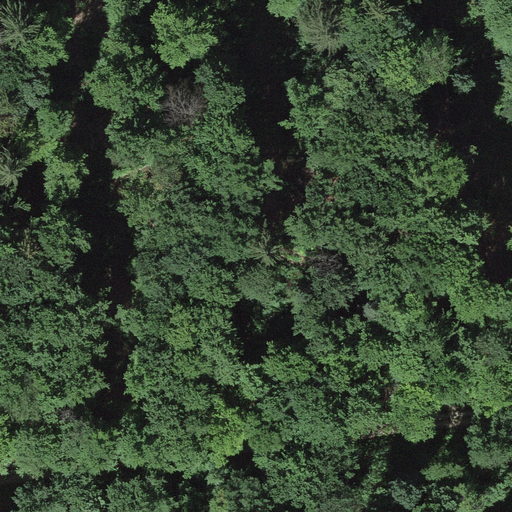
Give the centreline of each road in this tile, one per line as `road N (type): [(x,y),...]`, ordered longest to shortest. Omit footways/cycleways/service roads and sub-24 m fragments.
road 1 (track): [(0,234),(42,200),(165,148),(362,83),(511,45)]
road 2 (track): [(511,324),(386,283),(0,190)]
road 3 (track): [(0,480),(362,429),(511,419)]
